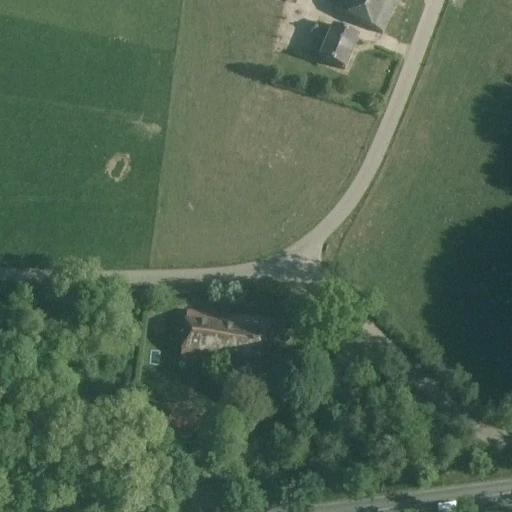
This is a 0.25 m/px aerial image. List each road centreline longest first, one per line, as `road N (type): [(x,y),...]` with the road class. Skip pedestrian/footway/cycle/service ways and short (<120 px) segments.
road 1 (residential): [(434,0),(377,150),(347,200),(293,258)]
road 2 (residential): [(293,258),(258,272),(174,279),(0,272)]
road 3 (residential): [(511,439),(490,437),(465,421),(293,258)]
road 4 (secondary): [(374,511),(511,494)]
